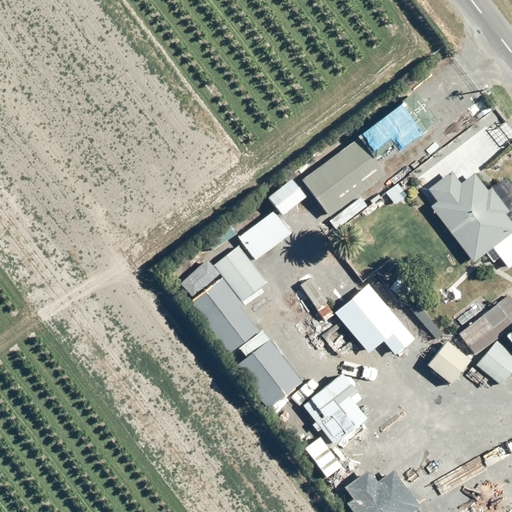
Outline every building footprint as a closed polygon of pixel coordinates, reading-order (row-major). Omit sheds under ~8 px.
[(392,144),(367,113),(320,152),(345,183),(392,144)] [(490,262),(498,257),(505,267),(511,261),(511,228),(511,226),(511,222),(509,219),(511,216),(511,186),(502,173),(484,187),(472,171),(457,182),(447,170),(418,193),(470,259),(481,251),(490,262)] [(200,317),(228,294),(212,275),(184,298),(200,317)] [(228,294),(200,317),(239,364),(272,337),(257,319),(262,315),(238,286),(228,294)] [(511,290),(454,333),(471,356),(511,326),(511,290)] [(328,407),(302,374),(268,401),(294,434),(328,407)] [(340,462),(328,472),(353,503),(348,506),(352,511),(383,511),(415,487),(393,459),(398,454),(379,431),(340,462)] [(340,462),(317,433),(300,446),(323,476),(328,472),(340,462)]
